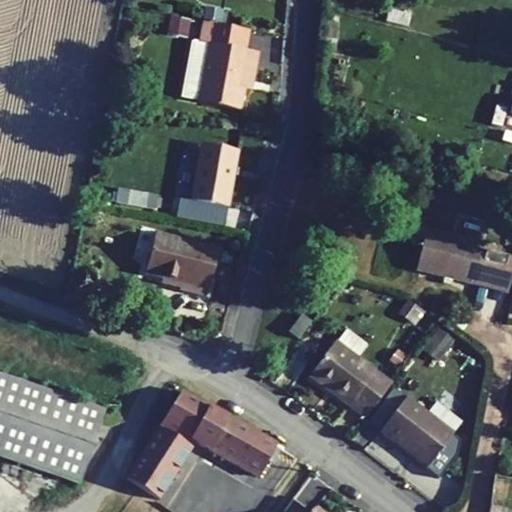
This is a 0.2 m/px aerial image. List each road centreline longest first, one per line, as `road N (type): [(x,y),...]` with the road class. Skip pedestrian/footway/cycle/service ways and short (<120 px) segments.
road 1 (residential): [(228,383),(293,136),(304,0)]
road 2 (unclassified): [(0,293),(228,383)]
road 3 (unclassified): [(228,383),(399,511)]
road 4 (residential): [(472,511),(506,342)]
